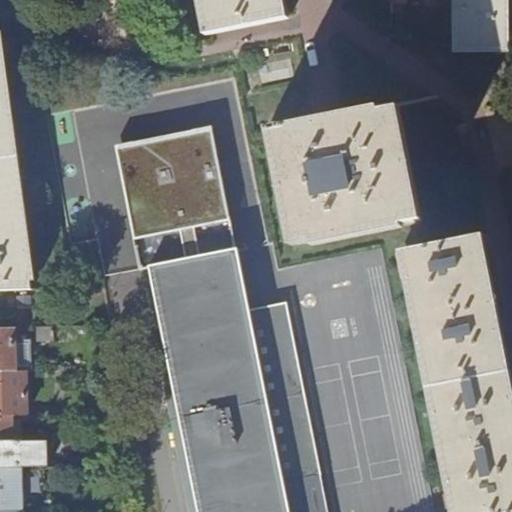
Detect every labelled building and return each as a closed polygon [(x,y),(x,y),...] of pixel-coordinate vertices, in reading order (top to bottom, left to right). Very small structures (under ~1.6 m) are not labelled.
[(201,0),(208,34),(284,20),(279,0),(201,0)] [(450,0),(451,46),(451,54),(496,53),(502,53),(507,53),(506,0),(450,0)] [(401,4),(391,4),(391,25),(400,26),(401,4)] [(0,291),(30,291),(0,69),(0,291)] [(295,245),(416,222),(395,109),(342,119),(331,122),(317,124),(274,133),(295,245)] [(236,251),(211,125),(114,146),(138,269),(138,271),(147,269),(198,511),(287,511),(282,484),(318,477),(285,306),(248,313),(236,251)] [(479,246),(477,236),(404,251),(455,511),(511,511),(511,414),(508,395),(494,324),(479,246)] [(53,342),(53,328),(36,328),(36,342),(53,342)] [(31,341),(14,341),(13,329),(0,329),(0,372),(15,372),(15,373),(24,372),(32,372),(31,341)] [(0,417),(26,417),(24,372),(15,373),(15,372),(0,372),(0,417)] [(21,432),(10,432),(10,424),(38,423),(38,417),(26,417),(0,417),(0,468),(18,468),(39,468),(39,442),(21,443),(21,432)] [(47,442),(39,442),(39,468),(48,467),(47,442)] [(0,511),(49,511),(49,500),(24,501),(24,504),(19,504),(18,468),(0,468),(0,511)] [(325,511),(318,477),(282,484),(287,511),(325,511)]
